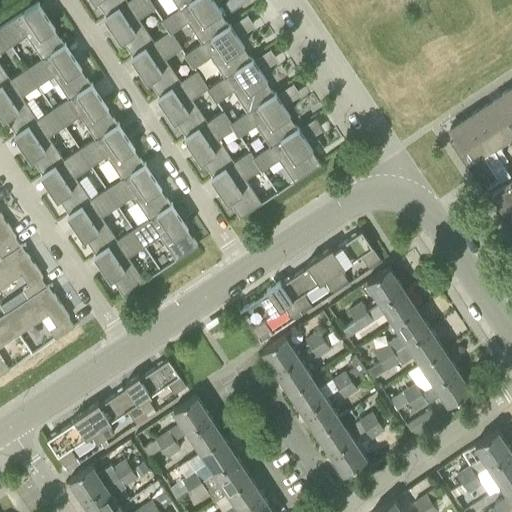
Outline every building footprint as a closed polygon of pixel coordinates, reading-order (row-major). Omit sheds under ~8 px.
[(27,32),(42,55),(64,41),(54,26),(56,25),(38,0),(0,25),(0,26),(11,43),(27,32)] [(97,0),(106,13),(125,0),(97,0)] [(151,0),(125,0),(106,13),(105,14),(121,39),(123,38),(133,53),(154,39),(139,16),(155,5),(151,0)] [(162,17),(170,28),(171,30),(188,19),(202,40),(229,22),(220,10),(222,9),(216,0),(187,0),(179,6),(162,17)] [(210,53),(225,75),(251,57),(243,44),(245,43),(230,21),(229,22),(202,40),(185,51),(194,64),(210,53)] [(0,60),(0,50),(11,43),(0,26),(0,83),(11,76),(0,60)] [(171,30),(170,28),(154,39),(133,53),(131,54),(148,79),(150,78),(159,93),(181,79),(166,56),(181,45),(171,30)] [(26,66),(38,83),(53,73),(68,96),(90,81),(80,66),(82,65),(65,40),(64,41),(42,55),(26,66)] [(253,55),(251,57),(225,75),(208,86),(217,99),(233,88),(247,109),(274,91),(266,79),(268,77),(253,55)] [(38,83),(26,66),(11,76),(0,83),(0,110),(4,117),(6,116),(16,130),(37,116),(22,93),(38,83)] [(192,96),(208,86),(196,68),(181,79),(159,93),(158,94),(175,119),(176,118),(186,133),(207,119),(192,96)] [(53,106),(64,123),(80,113),(95,136),(117,121),(107,106),(109,105),(92,80),(90,81),(68,96),(53,106)] [(511,90),(510,87),(490,101),(511,134),(511,90)] [(231,120),(234,126),(239,133),(256,122),(270,143),(297,125),(289,113),(290,112),(276,90),(274,91),(247,109),(231,120)] [(499,145),(511,137),(511,134),(490,101),(470,114),(502,161),(508,158),(499,145)] [(64,123),(53,106),(37,116),(16,130),(14,132),(31,157),(33,156),(43,170),(64,156),(48,133),(64,123)] [(234,126),(231,120),(223,109),(207,119),(186,133),(184,134),(201,159),(203,158),(213,173),(234,159),(219,136),(234,126)] [(497,165),(502,161),(470,114),(450,127),(474,162),(489,153),(497,165)] [(79,146),(91,163),(106,153),(122,176),(144,161),(134,146),(135,145),(119,120),(117,121),(95,136),(79,146)] [(253,154),(261,166),(262,167),(279,156),(294,179),(321,161),(312,147),(313,146),(299,124),(297,125),(270,143),(253,154)] [(91,163),(79,146),(64,156),(43,170),(41,172),(58,197),(59,196),(69,211),(90,197),(75,174),(91,163)] [(261,166),(253,154),(250,149),(234,159),(213,173),(211,174),(228,199),(230,198),(240,215),(262,201),(245,176),(261,166)] [(106,186),(117,203),(133,193),(148,216),(170,201),(160,187),(162,185),(145,160),(144,161),(122,176),(106,186)] [(511,176),(492,190),(505,210),(511,205),(511,176)] [(117,203),(106,186),(90,197),(69,211),(68,212),(84,237),(86,236),(96,251),(117,237),(102,214),(117,203)] [(133,226),(144,243),(160,233),(176,258),(198,243),(187,227),(189,225),(172,200),(170,201),(148,216),(133,226)] [(0,252),(2,256),(20,244),(15,236),(16,235),(0,210),(0,252)] [(144,243),(133,226),(117,237),(96,251),(94,252),(111,277),(113,276),(123,292),(145,278),(128,254),(144,243)] [(319,252),(339,282),(347,276),(340,266),(361,253),(367,263),(379,255),(362,228),(334,247),(332,244),(319,252)] [(29,296),(47,284),(21,243),(20,244),(2,256),(0,256),(0,286),(22,272),(30,283),(23,287),(29,296)] [(281,281),(299,308),(310,301),(303,291),(324,277),(330,287),(339,282),(319,252),(307,261),(308,263),(281,281)] [(380,299),(403,284),(389,264),(367,279),(380,299)] [(299,308),(281,281),(280,279),(266,287),(268,290),(240,309),(258,336),(270,328),(263,318),(283,304),(290,314),(299,308)] [(27,344),(32,353),(74,325),(68,316),(69,315),(48,283),(47,284),(29,296),(11,308),(24,328),(42,316),(50,328),(27,344)] [(380,299),(381,300),(368,309),(355,318),(349,321),(343,325),(349,334),(374,317),(387,308),(394,319),(416,305),(403,284),(380,299)] [(355,318),(368,309),(361,299),(348,307),(355,318)] [(407,340),(430,325),(416,305),(394,319),(401,331),(388,340),(394,349),(407,340)] [(0,373),(10,368),(0,352),(0,344),(24,328),(11,308),(0,314),(0,373)] [(421,361),(443,346),(430,325),(407,340),(394,349),(400,359),(403,362),(416,353),(421,361)] [(312,345),(325,337),(319,328),(306,336),(312,345)] [(275,369),(299,353),(285,332),(262,348),(275,369)] [(318,354),(331,346),(325,337),(312,345),(318,354)] [(382,357),(394,349),(388,340),(386,341),(376,347),(375,348),(382,357)] [(435,381),(457,366),(443,346),(421,361),(408,369),(416,380),(422,389),(435,381)] [(388,366),(400,359),(394,349),(382,357),(366,367),(373,376),(388,366)] [(289,389),(313,374),(299,353),(275,369),(289,389)] [(127,383),(145,410),(154,405),(147,395),(167,381),(174,391),(186,383),(169,356),(140,375),(139,372),(126,381),(127,383)] [(448,402),(471,387),(457,366),(435,381),(422,389),(428,398),(429,400),(442,391),(448,402)] [(338,385),(351,377),(346,368),(333,376),(338,385)] [(303,410),(326,394),(313,374),(289,389),(303,410)] [(345,395),(358,386),(351,377),(338,385),(345,395)] [(402,388),(409,398),(422,389),(416,380),(402,388)] [(86,407),(105,437),(113,431),(107,421),(127,408),(134,418),(145,410),(127,383),(100,401),(99,399),(86,407)] [(415,407),(428,398),(422,389),(409,398),(415,407)] [(182,418),(168,427),(175,436),(188,428),(210,412),(196,392),(174,406),(182,418)] [(316,430),(340,414),(326,394),(303,410),(316,430)] [(105,437),(86,407),(73,415),(75,418),(47,437),(65,464),(77,456),(70,446),(90,432),(97,442),(105,437)] [(359,417),(366,426),(379,418),(372,408),(359,417)] [(201,447),(224,433),(210,412),(188,428),(201,447)] [(330,451),(353,435),(366,426),(359,417),(347,425),(340,414),(316,430),(330,451)] [(379,418),(366,426),(372,436),(385,427),(379,418)] [(175,436),(168,427),(156,436),(162,445),(175,436)] [(489,463),(511,447),(497,427),(475,442),(489,463)] [(215,468),(237,453),(224,433),(201,447),(209,459),(196,468),(202,477),(215,468)] [(344,471),(366,456),(367,456),(353,435),(330,451),(344,471)] [(162,445),(156,436),(143,444),(149,453),(162,445)] [(181,446),(175,436),(162,445),(168,454),(181,446)] [(511,449),(511,447),(489,463),(502,483),(511,475),(511,449)] [(237,453),(215,468),(202,477),(189,485),(195,494),(208,486),(215,497),(229,489),(251,473),(237,453)] [(113,465),(119,473),(132,465),(126,456),(113,465)] [(83,497),(105,483),(91,462),(69,476),(83,497)] [(463,479),(475,471),(469,462),(457,470),(463,479)] [(132,465),(119,473),(125,483),(138,474),(132,465)] [(189,485),(202,477),(196,468),(183,476),(189,485)] [(463,479),(469,489),(482,481),(475,471),(463,479)] [(93,511),(104,511),(118,503),(110,492),(125,483),(119,473),(105,483),(83,497),(93,511)] [(236,499),(216,511),(237,511),(264,494),(251,473),(229,489),(236,499)] [(511,497),(511,475),(502,483),(511,497)] [(151,498),(158,507),(171,498),(161,484),(151,498)] [(433,501),(427,491),(413,500),(419,509),(433,501)] [(276,511),(264,494),(237,511),(276,511)] [(370,511),(403,511),(393,497),(371,511),(370,511)] [(141,511),(149,511),(158,507),(151,498),(138,506),(141,511)] [(433,501),(419,509),(421,511),(434,511),(439,509),(433,501)] [(104,511),(141,511),(138,506),(129,511),(124,511),(118,503),(104,511)] [(484,511),(502,511),(496,503),(484,511)]
